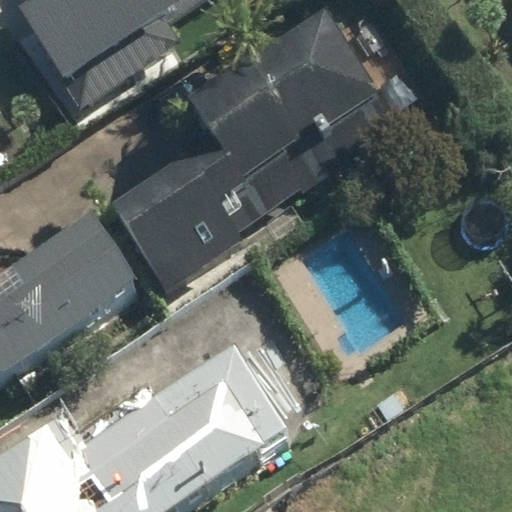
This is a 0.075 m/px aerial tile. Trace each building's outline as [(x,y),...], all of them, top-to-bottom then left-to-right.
[(7,61),(64,137),(149,73),(141,62),(222,0),(66,0),(74,10),(7,61)] [(511,0),(503,0),(511,12),(511,0)] [(195,169),(104,233),(162,315),(240,260),(222,235),(236,226),(230,217),(373,117),(314,32),(170,133),(195,169)] [(0,394),(124,313),(78,242),(0,293),(0,394)] [(0,511),(189,511),(290,445),(238,366),(77,473),(50,432),(0,465),(0,511)]
